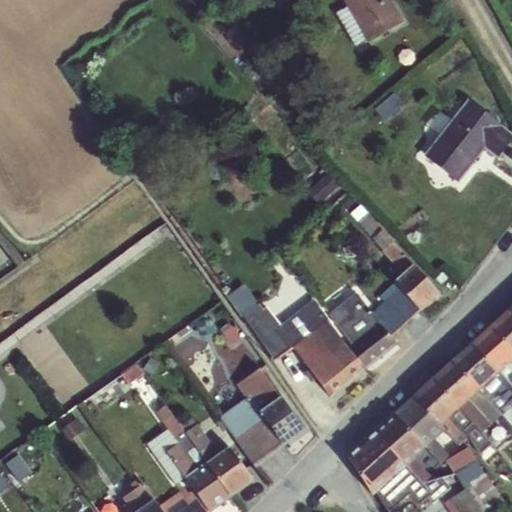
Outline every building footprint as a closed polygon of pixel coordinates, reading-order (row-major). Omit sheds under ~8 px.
[(355,48),(366,42),(368,45),(404,24),(390,0),(341,0),(346,8),(335,14),(355,48)] [(511,135),(468,100),(423,157),(458,185),(485,152),(497,161),(511,141),(511,135)] [(372,313),(392,338),(440,296),(360,206),(350,215),(351,217),(402,275),(393,284),(388,281),(378,289),(382,304),(372,313)] [(366,371),(349,350),(313,301),(279,326),(266,310),(259,308),(246,285),(229,297),(274,364),(294,350),(306,369),(302,373),(311,384),(316,382),(331,399),(366,371)] [(392,338),(372,313),(356,294),(329,315),(353,349),(349,350),(366,371),(397,346),(392,338)] [(511,308),(492,326),(511,350),(511,308)] [(473,344),(511,390),(511,350),(492,326),(473,344)] [(450,365),(503,416),(511,408),(511,390),(473,344),(450,365)] [(433,381),(483,434),(503,416),(450,365),(433,381)] [(305,432),(259,369),(236,387),(245,400),(221,419),(255,471),(305,432)] [(413,399),(445,432),(459,446),(465,440),(472,444),(483,434),(433,381),(413,399)] [(445,432),(413,399),(395,416),(426,449),(445,432)] [(211,511),(230,499),(178,424),(165,406),(156,413),(165,428),(146,442),(158,460),(168,455),(208,511),(211,511)] [(432,496),(427,499),(433,505),(444,493),(416,457),(426,449),(395,416),(373,435),(432,496)] [(178,424),(230,499),(254,482),(229,447),(219,455),(190,417),(178,424)] [(432,496),(373,435),(349,458),(373,496),(383,487),(412,511),(427,499),(432,496)] [(472,445),(449,457),(464,485),(487,472),(472,445)] [(487,473),(451,497),(461,511),(493,511),(506,503),(487,473)]
